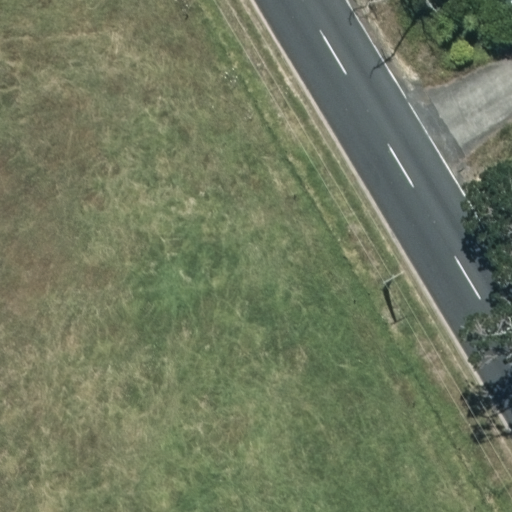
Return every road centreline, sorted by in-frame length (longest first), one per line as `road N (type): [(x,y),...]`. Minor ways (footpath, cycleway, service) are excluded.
road 1 (tertiary): [(511,377),(288,0)]
road 2 (unknown): [(388,168),(511,97)]
